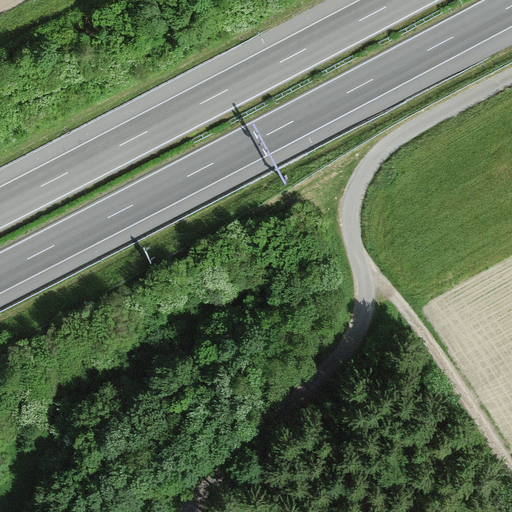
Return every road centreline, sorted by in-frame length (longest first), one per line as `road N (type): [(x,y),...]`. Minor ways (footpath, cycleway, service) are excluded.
road 1 (motorway): [(0,273),(511,5)]
road 2 (motorway): [(398,0),(0,207)]
road 3 (unclassified): [(192,511),(343,353),(364,306),(360,264)]
road 4 (unclassified): [(360,264),(350,217),(367,167),(403,133),(511,75)]
road 5 (unclassified): [(511,470),(411,317),(360,264)]
